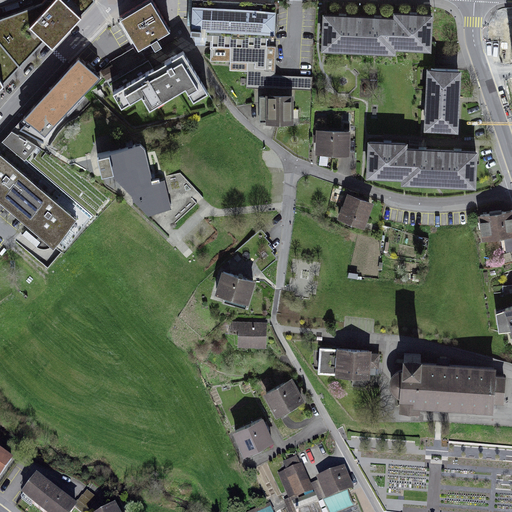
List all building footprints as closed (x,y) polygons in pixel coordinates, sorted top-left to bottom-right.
[(94,0),(43,0),(41,3),(0,17),(0,86),(45,39),(52,45),(94,0)] [(151,0),(121,17),(137,47),(168,30),(151,0)] [(275,2),(205,0),(191,0),(191,31),(196,31),(196,40),(212,40),(211,61),(232,61),(232,70),(247,70),(247,88),(311,90),(311,76),(276,75),(276,47),(267,47),(268,35),(274,35),(275,2)] [(326,14),(323,49),(394,54),(394,46),(431,49),(433,16),(398,14),(398,19),(326,14)] [(87,52),(38,108),(51,119),(82,84),(90,89),(107,70),(87,52)] [(184,52),(111,92),(120,108),(143,95),(150,108),(187,87),(194,100),(206,93),(184,52)] [(427,128),(459,130),(463,71),(431,69),(427,128)] [(267,97),(267,123),(294,123),(294,98),(267,97)] [(13,130),(3,141),(26,161),(38,147),(13,130)] [(356,132),(327,132),(327,154),(356,154),(356,132)] [(407,141),(369,140),(368,175),(404,176),(404,182),(476,184),(477,150),(406,148),(407,141)] [(139,141),(93,155),(95,172),(112,172),(146,209),(156,208),(165,196),(139,141)] [(76,218),(0,151),(0,196),(54,243),(76,218)] [(353,195),(345,218),(370,227),(378,204),(353,195)] [(511,212),(481,216),(484,239),(511,236),(511,212)] [(221,270),(211,294),(245,309),(256,285),(221,270)] [(511,308),(500,312),(505,330),(511,328),(511,308)] [(267,320),(232,320),(233,346),(268,345),(267,320)] [(381,352),(318,347),(317,374),(333,375),(333,378),(352,379),(352,387),(369,387),(370,369),(380,371),(381,352)] [(494,376),(494,368),(419,364),(419,355),(398,354),(396,403),(398,403),(397,414),(419,415),(419,409),(491,413),(492,404),(503,404),(505,378),(494,376)] [(261,388),(276,414),(301,400),(286,374),(261,388)] [(259,417),(233,432),(248,457),(274,442),(259,417)] [(19,456),(0,443),(0,470),(6,474),(19,456)] [(331,511),(303,446),(287,452),(312,511),(331,511)] [(346,468),(325,478),(336,503),(357,494),(346,468)] [(75,511),(83,503),(42,470),(27,488),(56,511),(75,511)] [(127,511),(118,497),(97,510),(97,511),(127,511)]
